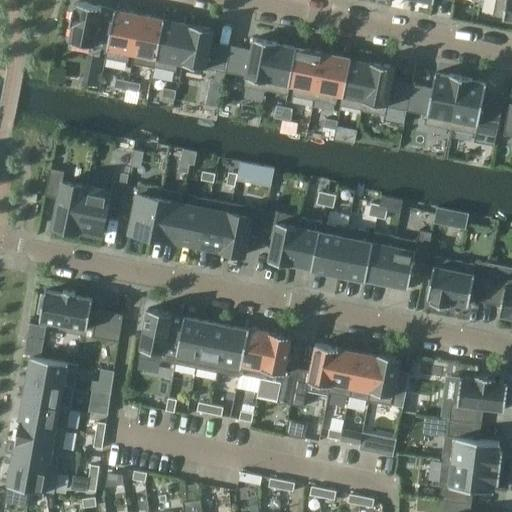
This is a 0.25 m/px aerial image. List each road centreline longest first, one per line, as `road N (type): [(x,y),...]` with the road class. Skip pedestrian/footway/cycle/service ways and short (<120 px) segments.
road 1 (residential): [(391,511),(392,486),(113,431),(138,273)]
road 2 (residential): [(511,350),(138,273)]
road 3 (residential): [(511,55),(234,0)]
road 4 (residential): [(138,273),(0,246)]
